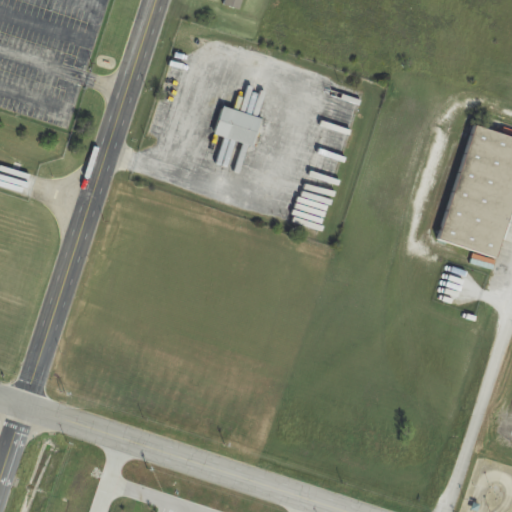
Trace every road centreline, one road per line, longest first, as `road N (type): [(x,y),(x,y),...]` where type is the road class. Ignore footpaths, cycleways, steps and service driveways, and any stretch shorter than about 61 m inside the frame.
road 1 (residential): [(0,478),(155,0)]
road 2 (secondary): [(344,511),(0,398)]
